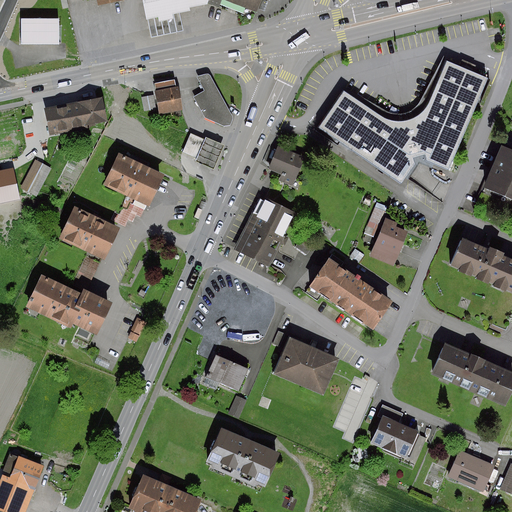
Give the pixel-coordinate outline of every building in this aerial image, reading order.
[(145,0),(149,17),(209,1),(209,0),(145,0)] [(263,0),(209,0),(209,1),(222,6),(223,3),(246,12),(249,6),(260,10),(263,0)] [(174,19),(150,21),(150,35),(164,34),(164,30),(175,29),(174,19)] [(58,21),(22,21),(22,43),(58,44),(58,21)] [(391,122),(382,120),(343,91),(316,128),(393,184),(411,164),(409,156),(422,154),(424,162),(444,170),(482,78),(443,62),(425,107),(418,114),(410,120),(401,123),(391,122)] [(205,75),(204,75),(199,76),(195,77),(195,78),(203,91),(192,98),(203,119),(222,127),(228,126),(230,121),(231,120),(231,118),(230,116),(229,115),(209,78),(209,77),(208,76),(207,75),(206,75),(205,75)] [(142,111),(156,109),(157,114),(180,110),(176,86),(174,86),(173,79),(152,83),(154,90),(152,90),(153,94),(139,96),(142,111)] [(107,96),(50,106),(54,132),(111,122),(107,96)] [(204,137),(203,140),(189,134),(181,151),(195,157),(193,162),(212,170),(223,145),(204,137)] [(511,144),(505,142),(486,186),(511,197),(511,144)] [(306,157),(281,147),(272,169),(297,179),(306,157)] [(166,173),(124,151),(108,184),(150,205),(166,173)] [(51,168),(37,161),(23,188),(37,195),(51,168)] [(13,172),(0,174),(0,199),(18,196),(13,172)] [(296,212),(267,198),(265,202),(261,200),(236,249),(269,266),(296,212)] [(122,224),(80,202),(63,235),(105,256),(122,224)] [(377,236),(387,209),(375,205),(365,231),(377,236)] [(414,224),(388,216),(376,253),(403,261),(414,224)] [(511,255),(469,236),(456,265),(511,290),(511,255)] [(396,301),(331,256),(313,283),(378,327),(396,301)] [(85,288),(83,293),(45,274),(29,306),(71,327),(74,321),(103,336),(119,305),(85,288)] [(146,323),(137,318),(128,338),(137,342),(146,323)] [(337,360),(289,339),(274,374),(322,395),(337,360)] [(445,344),(432,373),(504,405),(511,388),(511,373),(482,360),(466,354),(460,351),(445,344)] [(249,369),(216,355),(206,378),(239,392),(249,369)] [(247,401),(237,396),(229,414),(239,418),(247,401)] [(427,430),(405,421),(408,414),(385,404),(381,413),(386,416),(375,441),(415,458),(427,430)] [(248,439),(227,431),(213,467),(265,487),(278,451),(273,449),(248,439)] [(498,463),(464,449),(454,473),(488,487),(498,463)] [(25,511),(45,464),(15,453),(0,490),(0,511),(25,511)] [(511,493),(511,462),(502,490),(511,493)] [(161,480),(170,482),(172,475),(163,473),(161,480)] [(194,511),(200,499),(146,475),(131,510),(135,511),(194,511)]
